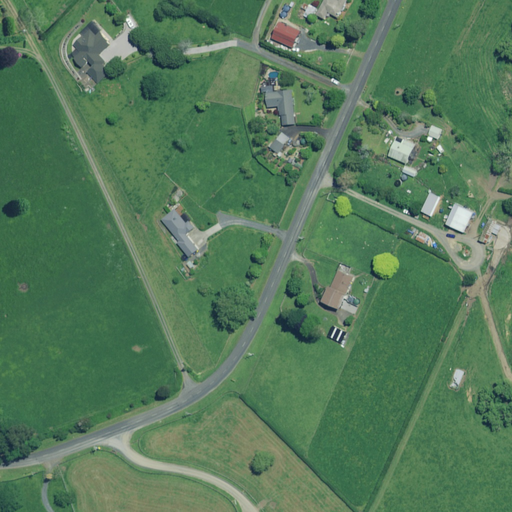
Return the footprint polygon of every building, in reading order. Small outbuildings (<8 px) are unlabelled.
[(349,0),(326,0),(318,15),(326,19),(329,13),(340,18),(349,0)] [(74,45),(78,48),(72,54),(74,56),(73,57),(82,67),(89,61),(94,66),(88,72),(99,83),(109,73),(103,67),(108,62),(100,54),(112,43),(92,22),(81,33),(84,36),(74,45)] [(325,30),(319,27),(316,32),(322,36),(325,30)] [(296,124),(292,90),(267,93),(269,108),(279,107),(280,116),(283,115),(284,126),(296,124)] [(443,130),(434,126),(430,135),(439,139),(443,130)] [(290,138),(282,133),(271,148),(279,153),(290,138)] [(416,145),(404,140),(402,143),(396,141),(389,156),(408,164),(416,145)] [(417,172),(406,167),(403,172),(415,177),(417,172)] [(442,198),(431,193),(422,212),(433,217),(442,198)] [(474,213),(456,205),(447,225),(465,233),(474,213)] [(192,220),(186,213),(184,215),(178,207),(162,220),(180,241),(178,243),(190,258),(199,250),(187,235),(195,228),(190,221),(192,220)] [(495,234),(499,236),(504,225),(491,219),(480,240),(490,245),(495,234)] [(428,240),(419,235),(416,240),(426,245),(428,240)] [(355,278),(340,271),(332,287),(330,287),(323,302),(340,310),(355,278)] [(467,372),(459,369),(453,382),(460,386),(467,372)]
